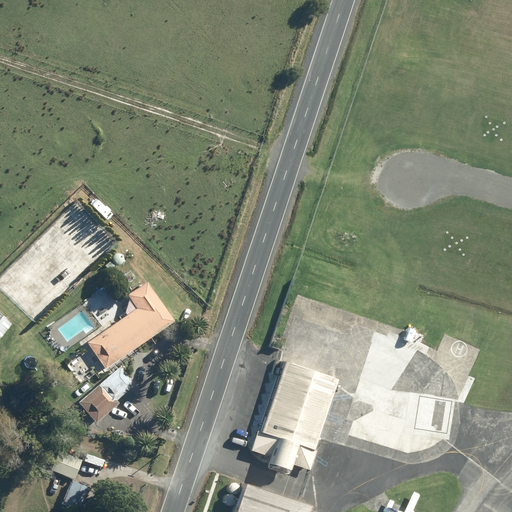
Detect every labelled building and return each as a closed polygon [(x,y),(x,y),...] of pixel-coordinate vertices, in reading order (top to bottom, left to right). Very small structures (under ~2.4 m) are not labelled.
[(113,263),(115,265),(117,266),(119,266),(121,266),(123,264),(124,263),(124,261),(124,259),(124,257),(122,255),(121,254),(118,254),(117,254),(115,255),(114,256),(113,258),(112,260),(112,261),(113,263)] [(79,353),(95,375),(174,317),(144,278),(122,294),(131,305),(83,341),(88,347),(79,353)] [(0,334),(12,320),(0,310),(0,334)] [(335,380),(284,363),(255,451),(305,468),(335,380)] [(101,381),(76,398),(93,421),(117,406),(101,381)] [(55,453),(50,468),(72,476),(78,460),(55,453)] [(98,511),(99,511),(115,464),(80,453),(65,501),(98,511)] [(295,499),(247,482),(236,511),(311,511),(314,505),(295,499)]
